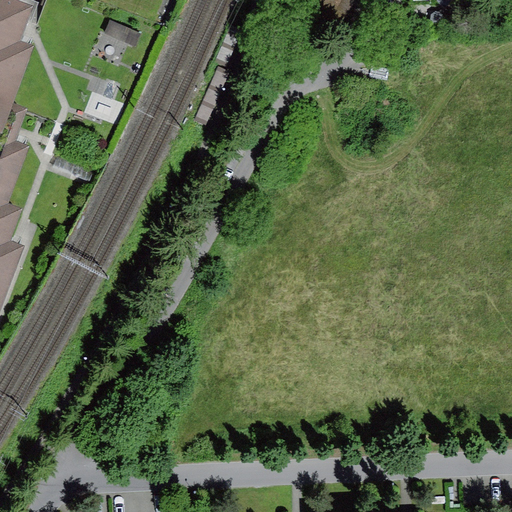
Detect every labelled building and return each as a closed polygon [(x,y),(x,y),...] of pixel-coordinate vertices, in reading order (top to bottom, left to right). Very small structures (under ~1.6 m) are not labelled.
[(26,33),(34,12),(0,0),(0,107),(6,113),(30,49),(22,45),(26,33)] [(346,0),(293,0),(332,24),(346,0)] [(110,21),(104,34),(135,48),(141,35),(110,21)] [(219,68),(196,120),(208,125),(231,73),(219,68)] [(0,206),(11,210),(33,151),(13,143),(18,130),(22,119),(6,113),(0,107),(0,206)] [(0,313),(23,251),(9,246),(21,214),(11,210),(0,206),(0,313)]
